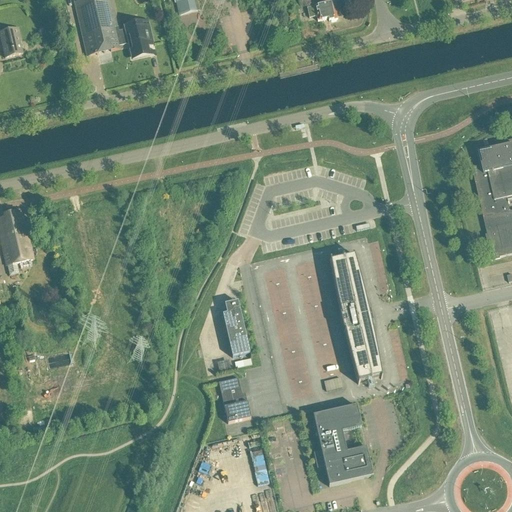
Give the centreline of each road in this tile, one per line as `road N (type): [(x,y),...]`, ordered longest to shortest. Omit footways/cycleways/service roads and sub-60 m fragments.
road 1 (residential): [(399,116),(354,107),(0,188)]
road 2 (residential): [(0,126),(389,37)]
road 3 (residential): [(475,458),(416,204)]
road 4 (unknown): [(291,261),(253,266),(271,373),(281,400),(322,392)]
road 5 (unknown): [(351,385),(388,375),(381,315),(359,247),(321,254)]
road 6 (unknown): [(291,261),(322,392)]
road 7 (unknown): [(321,254),(351,385)]
road 8 (residential): [(511,10),(389,37)]
